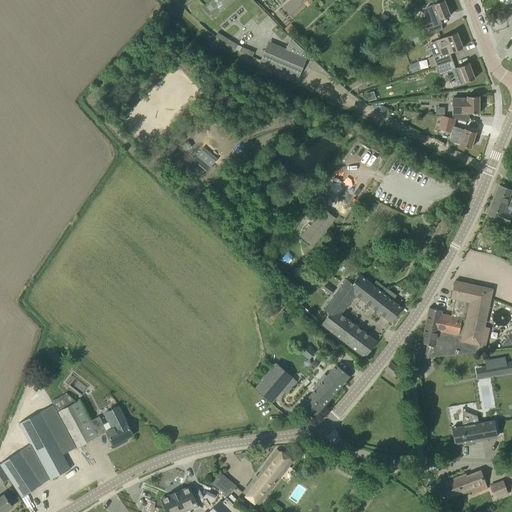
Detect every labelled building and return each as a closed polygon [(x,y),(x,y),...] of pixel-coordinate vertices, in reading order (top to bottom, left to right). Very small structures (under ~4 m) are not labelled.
[(301,8),(304,5),(298,0),(293,0),(301,8)] [(433,5),(437,15),(422,21),(428,37),(443,29),(439,20),(450,16),(444,0),(433,5)] [(437,66),(452,61),(449,53),(451,52),(451,53),(463,48),(457,33),(435,41),(440,53),(433,56),(437,66)] [(260,60),(260,61),(298,77),(306,58),(273,44),(265,62),(260,60)] [(239,51),(252,56),(253,52),(241,46),(239,51)] [(452,61),(437,66),(440,74),(455,68),(452,61)] [(412,73),(420,70),(418,62),(409,65),(412,73)] [(452,70),(456,80),(450,82),(452,87),(475,79),(468,63),(457,67),(455,68),(456,69),(452,70)] [(354,87),(363,81),(360,77),(351,83),(354,87)] [(452,98),(452,113),(467,113),(479,113),(479,97),(467,96),(467,98),(452,98)] [(452,133),(455,119),(441,116),(438,129),(452,133)] [(471,148),(476,132),(464,129),(461,139),(451,136),(449,141),(459,144),(459,145),(471,148)] [(203,148),(198,154),(212,166),(217,160),(203,148)] [(511,215),(503,212),(511,190),(511,189),(499,185),(486,216),(507,224),(511,215)] [(326,256),(323,266),(332,269),(335,259),(326,256)] [(340,314),(355,295),(391,322),(402,308),(383,293),(387,289),(376,281),(372,285),(359,275),(352,284),(345,279),(323,309),(329,313),(321,325),(364,357),(376,341),(340,314)] [(421,343),(427,345),(424,358),(478,353),(492,289),(454,281),(451,298),(454,299),(451,316),(441,314),(442,311),(429,308),(421,343)] [(326,283),(322,288),(331,295),(335,290),(326,283)] [(276,297),(263,313),(273,321),(285,305),(276,297)] [(318,319),(300,303),(297,306),(314,323),(318,319)] [(315,352),(308,345),(301,353),(308,359),(315,352)] [(55,350),(48,355),(52,361),(59,356),(55,350)] [(390,361),(384,370),(394,378),(401,370),(390,361)] [(505,363),(485,367),(487,377),(511,372),(511,362),(505,363)] [(271,402),(292,377),(276,364),(256,389),(271,402)] [(314,384),(317,387),(297,410),(310,422),(349,376),(336,365),(326,376),(324,374),(314,384)] [(51,402),(52,404),(57,412),(76,402),(66,393),(51,402)] [(441,407),(440,397),(427,398),(428,409),(441,407)] [(76,402),(57,412),(52,404),(18,423),(30,444),(49,480),(54,477),(70,468),(63,455),(76,447),(97,436),(89,422),(78,401),(76,402)] [(112,428),(106,431),(114,447),(127,440),(126,439),(133,435),(117,407),(112,409),(115,414),(107,418),(112,428)] [(462,426),(451,428),(454,444),(462,443),(462,445),(482,441),(482,439),(497,437),(494,420),(479,423),(479,422),(478,422),(478,423),(472,425),(470,416),(463,414),(463,413),(462,413),(462,426)] [(98,417),(89,422),(97,436),(106,431),(98,417)] [(9,458),(0,463),(0,465),(22,497),(43,483),(49,480),(30,444),(9,458)] [(260,505),(293,461),(277,449),(260,471),(262,473),(259,478),(257,476),(244,494),(260,505)] [(250,460),(248,452),(240,454),(242,462),(250,460)] [(473,494),(487,489),(480,471),(466,476),(465,474),(440,484),(446,500),(471,490),(473,494)] [(223,472),(213,484),(229,496),(239,485),(223,472)] [(502,482),(490,486),(495,499),(507,494),(502,482)] [(181,490),(181,489),(168,495),(161,499),(166,511),(176,511),(187,506),(189,510),(198,507),(189,487),(181,490)] [(0,511),(4,511),(12,507),(3,495),(0,496),(0,511)] [(230,511),(219,501),(208,511),(230,511)]
